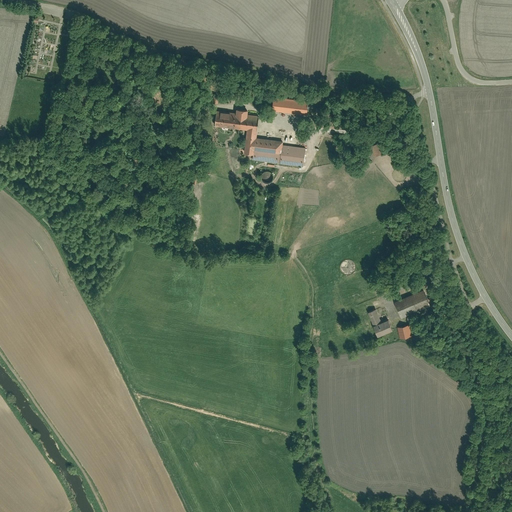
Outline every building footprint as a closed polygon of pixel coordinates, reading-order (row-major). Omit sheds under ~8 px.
[(308,100),(274,97),(272,110),(307,114),(308,100)] [(259,115),(217,110),(216,125),(248,129),(257,130),(259,115)] [(245,160),(303,166),(306,148),(282,145),(282,141),(256,138),(257,130),(248,129),(245,160)] [(377,141),(373,145),(379,152),(383,149),(381,147),(381,146),(377,141)] [(423,291),(394,302),(400,318),(429,306),(423,291)] [(375,310),(368,313),(373,326),(380,324),(375,310)] [(389,321),(374,327),(378,338),(393,332),(389,321)] [(411,323),(398,326),(400,338),(413,335),(411,323)]
